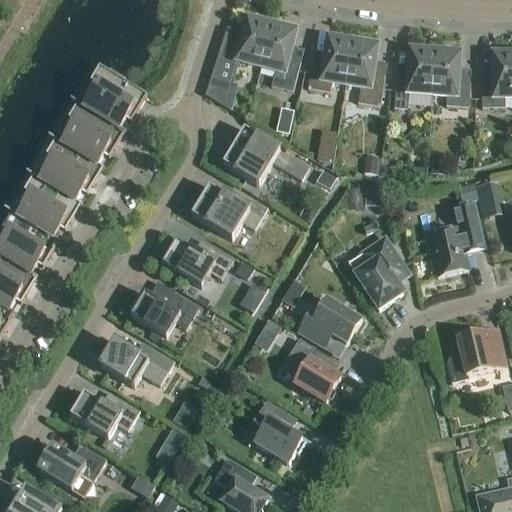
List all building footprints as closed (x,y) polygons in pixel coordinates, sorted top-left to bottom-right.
[(238,65),(261,71),(272,30),(248,24),(244,38),(243,38),(240,50),(224,46),(219,63),(237,68),(238,65)] [(272,30),(261,71),(275,75),(271,91),(293,96),(301,66),(289,63),(293,51),(292,51),(296,37),(287,34),(287,32),(272,28),(272,30)] [(332,87),(346,89),(353,48),(328,43),(326,58),(325,58),(323,70),(312,69),(308,93),(330,97),(332,87)] [(353,48),(346,89),(361,92),(358,108),(380,111),(385,81),(373,79),(376,66),(375,66),(378,52),(368,50),(369,48),(353,45),(353,48)] [(432,99),(435,57),(410,55),(409,70),(408,83),(396,82),(394,113),(407,114),(408,98),(432,99)] [(435,55),(435,57),(432,99),(447,101),(446,111),(468,112),(470,87),(459,86),(459,74),(460,59),(451,58),(451,56),(435,55)] [(504,102),(511,102),(511,59),(493,60),(494,75),(493,75),(493,87),(482,88),(482,113),(504,112),(504,102)] [(120,133),(120,132),(132,112),(138,115),(147,99),(124,85),(125,83),(110,74),(109,76),(99,70),(89,86),(90,87),(91,86),(97,90),(90,101),(84,98),(84,97),(83,96),(77,107),(120,133)] [(207,99),(231,113),(236,90),(212,84),(207,99)] [(98,169),(98,168),(110,148),(116,151),(125,136),(126,137),(126,136),(120,132),(120,133),(77,107),(67,123),(68,124),(69,123),(75,126),(68,138),(62,134),(62,133),(61,133),(55,143),(98,169)] [(288,138),(290,130),(279,128),(277,136),(288,138)] [(223,169),(259,191),(273,168),(302,185),(309,173),(244,134),(223,169)] [(76,205),(88,184),(94,188),(103,173),(104,173),(104,172),(98,168),(98,169),(55,143),(45,159),(46,160),(47,159),(53,163),(46,174),(40,171),(40,170),(39,169),(33,180),(76,205)] [(318,166),(332,168),(335,152),(321,150),(318,166)] [(443,179),(444,167),(432,167),(432,178),(443,179)] [(390,181),(391,175),(386,170),(381,169),(379,180),(390,181)] [(323,175),(317,186),(330,194),(336,183),(323,175)] [(53,242),(54,241),(66,221),(72,224),(81,209),(82,210),(82,209),(76,205),(33,180),(23,196),(24,196),(25,195),(31,199),(24,211),(18,207),(18,206),(17,205),(11,216),(53,242)] [(495,187),(477,191),(480,202),(497,198),(495,187)] [(458,192),(462,208),(478,204),(474,188),(458,192)] [(192,220),(232,245),(243,228),(255,235),(268,213),(240,196),(234,206),(209,191),(192,220)] [(348,214),(364,215),(365,194),(349,193),(348,214)] [(458,233),(428,240),(438,282),(469,274),(465,257),(484,253),(481,240),(474,209),(453,214),(458,233)] [(0,259),(31,278),(32,278),(44,257),(50,260),(59,246),(60,245),(54,241),(53,242),(11,216),(1,232),(2,233),(3,232),(9,236),(2,247),(0,246),(0,259)] [(362,259),(363,261),(358,278),(356,280),(379,315),(404,299),(397,288),(409,280),(386,244),(362,259)] [(162,269),(202,293),(211,278),(221,284),(234,264),(211,250),(203,262),(176,246),(162,269)] [(0,308),(9,315),(10,314),(22,293),(28,297),(37,282),(38,281),(32,278),(31,278),(0,259),(0,308)] [(247,285),(254,273),(243,266),(236,278),(247,285)] [(256,313),(267,291),(255,285),(243,306),(256,313)] [(294,312),(298,304),(286,297),(282,305),(294,312)] [(131,322),(154,336),(150,342),(159,348),(163,341),(166,343),(175,328),(186,335),(199,313),(173,298),(165,310),(145,298),(131,322)] [(298,337),(325,353),(332,341),(347,350),(362,325),(327,305),(314,326),(308,322),(298,337)] [(0,330),(6,333),(15,318),(15,319),(16,318),(10,314),(9,315),(0,308),(0,330)] [(274,345),(281,333),(269,326),(262,337),(274,345)] [(462,359),(453,361),(450,363),(448,366),(448,370),(452,388),(469,384),(468,380),(506,371),(498,335),(458,344),(462,359)] [(334,395),(341,383),(328,375),(334,365),(299,344),(288,363),(305,373),(295,389),(326,408),(328,405),(332,405),(336,399),(334,395)] [(100,371),(134,392),(142,380),(160,391),(175,367),(149,351),(142,363),(115,347),(100,371)] [(198,389),(209,394),(213,387),(202,381),(198,389)] [(70,421),(108,444),(117,430),(128,436),(140,416),(115,401),(108,413),(84,398),(70,421)] [(190,430),(202,411),(188,402),(176,421),(190,430)] [(289,438),(296,426),(267,408),(255,428),(264,434),(255,449),(289,469),(295,458),(299,460),(306,448),(289,438)] [(159,436),(161,449),(176,447),(174,434),(159,436)] [(189,453),(198,458),(205,448),(195,442),(189,453)] [(93,488),(107,465),(80,450),(72,463),(52,451),(37,475),(72,496),(84,503),(93,488)] [(230,494),(222,507),(229,511),(262,511),(268,504),(244,490),(251,478),(227,464),(215,485),(230,494)] [(511,511),(511,482),(507,484),(509,494),(478,502),(480,511),(511,511)] [(15,511),(56,511),(26,494),(15,511)] [(156,511),(175,511),(178,508),(164,499),(156,511)]
